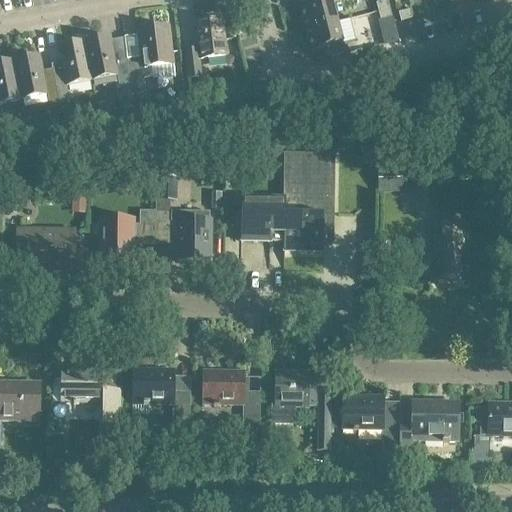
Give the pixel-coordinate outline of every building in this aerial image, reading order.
[(331,2),(330,0),(296,0),(299,10),(331,2)] [(379,12),(390,9),(388,1),(377,4),(379,12)] [(337,24),(331,2),(299,10),(305,32),(337,24)] [(392,17),(390,9),(379,12),(381,20),(392,17)] [(410,12),(398,15),(400,23),(412,20),(410,12)] [(197,52),(184,53),(189,97),(200,95),(198,80),(201,79),(199,62),(226,59),(222,23),(194,26),(197,52)] [(342,46),(337,24),(305,32),(311,54),(342,46)] [(175,78),(174,65),(169,27),(137,31),(138,37),(141,59),(127,60),(127,61),(127,64),(129,81),(129,82),(130,87),(130,88),(133,107),(135,123),(149,121),(146,97),(145,97),(144,86),(143,79),(152,78),(153,81),(175,78)] [(230,66),(219,67),(221,81),(249,77),(244,35),(227,37),(230,66)] [(114,61),(111,42),(110,37),(84,42),(92,82),(117,77),(120,90),(116,90),(120,109),(124,109),(133,107),(130,88),(130,87),(129,82),(129,81),(127,64),(127,61),(127,60),(126,58),(114,61)] [(53,73),(54,78),(55,85),(57,95),(58,99),(59,102),(60,107),(61,114),(72,112),(69,100),(66,87),(92,82),(84,42),(58,47),(62,66),(53,68),(54,73),(53,73)] [(38,58),(13,63),(21,103),(46,98),(49,111),(59,109),(52,75),(53,79),(43,81),(38,58)] [(0,106),(21,103),(13,63),(0,65),(0,106)] [(26,138),(23,124),(16,126),(19,139),(26,138)] [(284,157),(284,201),(240,201),(239,244),(282,245),(282,254),(321,254),(322,243),(332,243),(333,158),(284,157)] [(410,169),(377,170),(378,196),(409,195),(410,169)] [(178,176),(161,176),(161,201),(178,201),(178,176)] [(17,190),(2,190),(2,200),(16,200),(16,195),(24,195),(25,190),(17,190)] [(71,207),(86,207),(86,197),(72,197),(71,207)] [(153,249),(153,215),(138,215),(138,222),(101,221),(100,263),(131,263),(131,249),(153,249)] [(153,215),(153,249),(177,249),(177,264),(208,264),(208,223),(170,222),(170,215),(153,215)] [(434,227),(433,284),(466,284),(467,227),(434,227)] [(16,234),(15,274),(71,275),(72,235),(16,234)] [(104,391),(104,376),(104,371),(64,370),(63,404),(103,405),(103,427),(120,427),(120,391),(104,391)] [(171,393),(172,378),(172,372),(131,372),(131,405),(171,405),(171,428),(188,428),(189,393),(171,393)] [(203,373),(202,407),(242,408),(242,429),(258,429),(259,395),(242,394),(243,374),(203,373)] [(330,381),(319,380),(308,380),(308,374),(276,374),(275,407),(273,407),(273,425),(295,426),(295,409),(318,409),(318,436),(318,453),(329,453),(329,436),(330,436),(330,395),(330,383),(330,381)] [(189,380),(172,378),(171,393),(189,393),(189,380)] [(0,422),(38,424),(38,387),(0,386),(0,422)] [(398,469),(398,425),(399,405),(382,404),(382,399),(341,399),(341,432),(381,433),(381,455),(395,455),(395,469),(398,469)] [(489,437),(490,438),(511,437),(511,405),(489,405),(489,410),(475,410),(475,425),(480,425),(479,438),(475,438),(475,449),(471,450),(471,471),(492,470),(492,460),(488,460),(489,437)] [(398,425),(398,469),(398,472),(407,473),(407,453),(411,453),(411,443),(456,444),(457,409),(429,409),(429,406),(412,406),(412,426),(398,425)]
